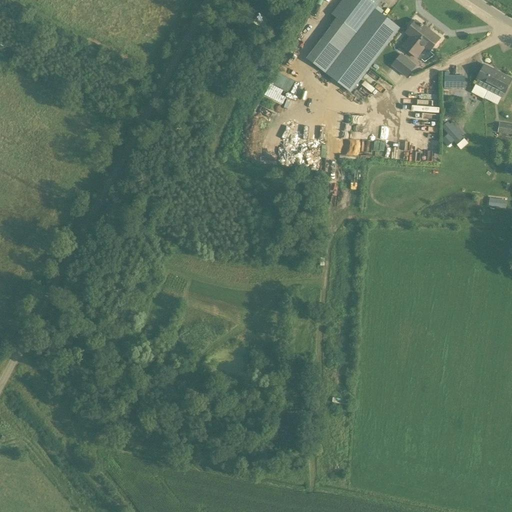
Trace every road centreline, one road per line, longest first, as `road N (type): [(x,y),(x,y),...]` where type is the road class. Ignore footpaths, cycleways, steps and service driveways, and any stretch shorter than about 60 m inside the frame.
road 1 (unclassified): [(0,383),(204,0)]
road 2 (unknown): [(511,24),(382,99),(341,106),(315,94),(305,70),(334,0)]
